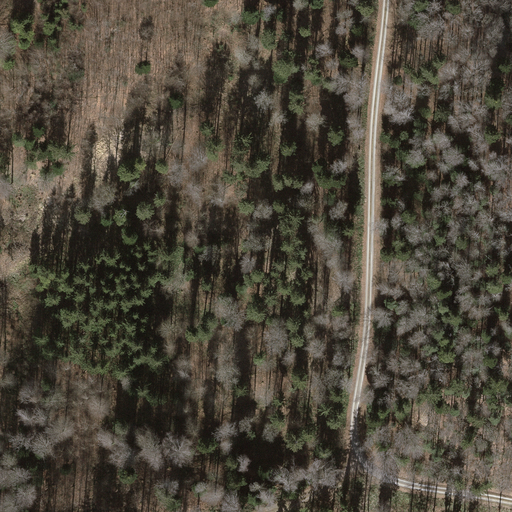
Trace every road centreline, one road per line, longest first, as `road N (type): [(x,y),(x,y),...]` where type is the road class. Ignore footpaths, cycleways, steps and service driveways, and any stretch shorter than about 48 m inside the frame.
road 1 (track): [(381,0),(351,457),(405,479),(511,501)]
road 2 (track): [(351,457),(334,444),(313,395),(250,84),(223,39),(197,22),(118,27),(98,16),(91,0)]
road 3 (track): [(278,511),(371,469),(360,511)]
